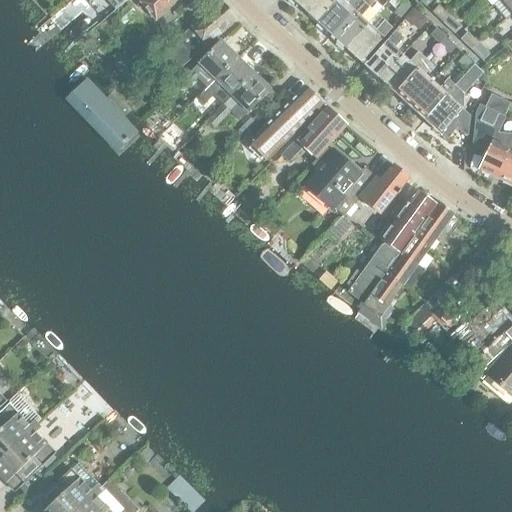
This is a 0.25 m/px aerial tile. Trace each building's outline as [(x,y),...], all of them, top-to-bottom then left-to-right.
[(108,0),(107,2),(114,10),(126,0),(108,0)] [(155,20),(177,0),(140,0),(139,2),(155,20)] [(308,0),(302,7),(307,12),(307,14),(316,23),(335,0),(308,0)] [(342,0),(335,0),(316,23),(325,31),(327,30),(332,35),(362,1),(362,0),(348,0),(346,3),(342,0)] [(362,0),(362,1),(332,35),(336,38),(336,41),(345,49),(376,13),(369,7),(374,1),(375,0),(362,0)] [(403,0),(393,13),(400,18),(410,6),(411,6),(403,0)] [(511,0),(499,0),(511,14),(511,13),(511,0)] [(179,48),(173,42),(158,55),(171,68),(173,71),(176,68),(178,70),(192,58),(193,59),(237,19),(220,1),(190,27),(176,39),(182,46),(179,48)] [(438,5),(432,12),(443,23),(449,16),(438,5)] [(413,8),(404,18),(415,27),(422,27),(427,21),(413,8)] [(376,13),(345,49),(353,57),(356,57),(361,62),(391,27),(376,13)] [(449,16),(443,23),(454,34),(454,33),(460,27),(449,16)] [(158,55),(173,42),(163,31),(144,47),(132,58),(134,59),(131,62),(122,52),(110,63),(127,82),(138,72),(139,72),(158,55)] [(395,31),(365,65),(370,70),(370,72),(379,80),(402,54),(394,48),(403,38),(395,31)] [(467,32),(460,39),(471,50),(478,43),(467,32)] [(445,37),(439,44),(449,53),(455,47),(456,47),(445,37)] [(214,80),(237,57),(220,41),(198,65),(214,80)] [(478,43),(471,50),(482,61),(489,54),(485,50),(479,44),(478,43)] [(402,54),(379,80),(388,88),(392,89),(395,92),(425,58),(418,52),(409,61),(402,54)] [(464,55),(458,62),(467,70),(473,63),(464,55)] [(237,57),(214,80),(198,97),(204,103),(219,89),(229,98),(232,96),(253,74),(237,57)] [(425,58),(395,92),(400,96),(400,100),(408,107),(431,81),(424,75),(433,65),(425,58)] [(475,65),(456,86),(462,92),(465,94),(484,73),(482,71),(475,65)] [(197,78),(191,72),(189,71),(181,79),(188,87),(197,78)] [(253,74),(232,96),(248,111),(269,90),(253,74)] [(88,79),(63,100),(118,158),(141,136),(88,79)] [(431,81),(408,107),(417,115),(421,115),(425,119),(454,85),(447,79),(438,88),(431,81)] [(462,92),(454,85),(425,119),(423,121),(435,132),(438,132),(446,139),(457,128),(465,136),(467,136),(470,117),(454,101),(462,92)] [(266,159),(322,104),(305,87),(249,142),(266,159)] [(492,95),(485,109),(503,117),(510,104),(492,95)] [(214,128),(231,111),(223,103),(206,120),(214,128)] [(503,117),(485,109),(480,106),(477,114),(474,144),(487,151),(479,169),(481,171),(482,173),(496,179),(511,145),(511,135),(506,133),(497,134),(496,133),(503,117)] [(346,125),(326,107),(302,132),(281,156),(288,162),(302,146),(315,158),(322,151),(337,135),(346,125)] [(511,145),(496,179),(511,186),(511,145)] [(359,198),(375,177),(364,167),(359,174),(334,152),(325,162),(323,161),(322,161),(315,169),(315,170),(317,172),(304,186),(334,212),(336,210),(342,216),(343,216),(359,198)] [(380,181),(375,177),(359,198),(380,214),(409,178),(392,165),(380,181)] [(400,254),(412,237),(435,205),(418,192),(417,191),(396,221),(391,227),(387,224),(378,237),(386,243),(382,246),(360,277),(356,274),(347,287),(351,290),(348,293),(363,304),(384,276),(400,254)] [(435,205),(412,237),(428,249),(442,230),(449,235),(459,222),(452,217),(454,213),(438,201),(435,205)] [(352,227),(342,216),(324,237),(334,246),(335,246),(352,227)] [(412,237),(400,254),(416,266),(417,265),(424,269),(431,259),(425,254),(428,249),(412,237)] [(478,251),(454,274),(463,283),(487,261),(478,251)] [(416,266),(400,254),(384,276),(400,288),(416,266)] [(463,283),(454,274),(440,288),(449,297),(463,283)] [(386,307),(400,288),(384,276),(363,304),(384,320),(391,311),(386,307)] [(444,302),(449,297),(440,288),(422,305),(431,314),(444,302)] [(450,309),(444,302),(431,314),(414,331),(420,337),(450,309)] [(484,366),(509,343),(511,340),(511,315),(505,316),(494,304),(458,336),(484,366)] [(414,331),(431,314),(422,305),(418,309),(405,322),(402,325),(412,333),(414,331)] [(410,336),(412,333),(402,325),(394,338),(404,345),(410,336)] [(511,340),(509,343),(484,366),(475,374),(481,379),(486,374),(511,396),(511,340)] [(0,460),(37,425),(43,420),(20,395),(0,414),(0,460)] [(41,428),(37,425),(0,460),(0,476),(6,483),(7,483),(11,479),(20,488),(37,471),(56,454),(36,433),(41,428)] [(75,511),(99,489),(96,486),(97,485),(77,464),(35,504),(42,511),(75,511)] [(42,477),(37,471),(20,488),(25,494),(42,477)] [(99,489),(75,511),(124,511),(129,507),(109,486),(102,493),(99,489)]
